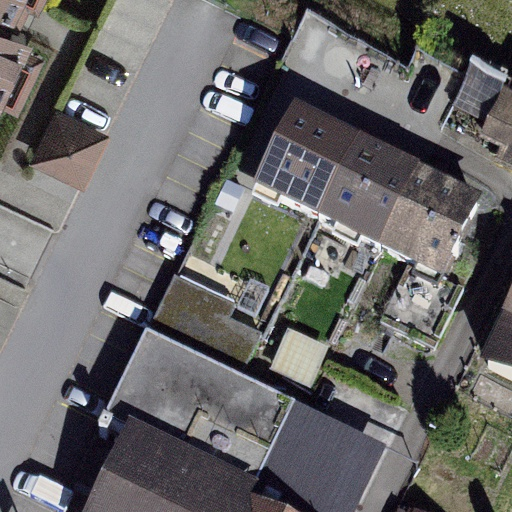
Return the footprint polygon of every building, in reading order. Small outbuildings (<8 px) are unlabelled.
[(21,0),(0,0),(0,97),(29,35),(9,26),(21,0)] [(483,130),(507,91),(478,73),(453,111),(483,130)] [(511,101),(504,98),(482,145),(498,153),(492,166),(511,174),(511,101)] [(57,112),(34,161),(84,185),(107,136),(57,112)] [(253,196),(321,229),(362,146),(295,113),(253,196)] [(362,146),(321,229),(383,260),(425,176),(362,146)] [(425,176),(383,260),(441,289),(483,205),(425,176)] [(511,308),(481,371),(511,385),(511,308)] [(289,336),(272,372),(312,390),(329,354),(289,336)] [(121,445),(246,509),(289,426),(139,349),(96,432),(121,445)] [(251,511),(246,509),(121,445),(87,511),(251,511)]
